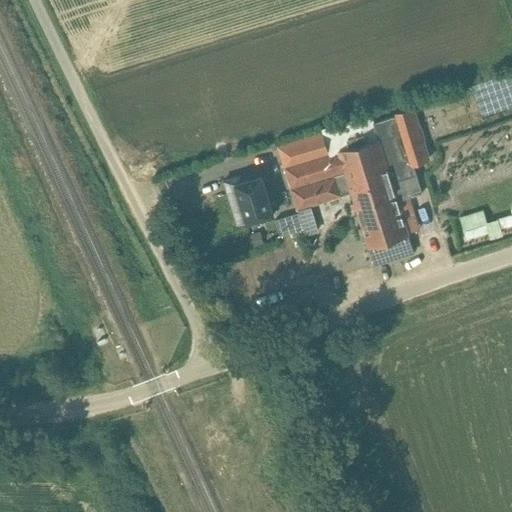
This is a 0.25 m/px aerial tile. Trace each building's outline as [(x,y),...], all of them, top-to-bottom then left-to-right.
[(339,151),(330,153),(284,167),(298,210),(352,193),(369,247),(409,234),(399,200),(423,193),(414,163),(429,159),(413,107),(396,113),(397,115),(373,122),(378,138),(339,150),(339,151)] [(284,167),(330,153),(323,132),(278,146),(284,167)] [(247,222),(274,214),(262,174),(235,183),(247,222)] [(311,207),(298,211),(306,235),(318,232),(311,207)] [(298,213),(275,220),(280,236),(303,229),(298,213)]
